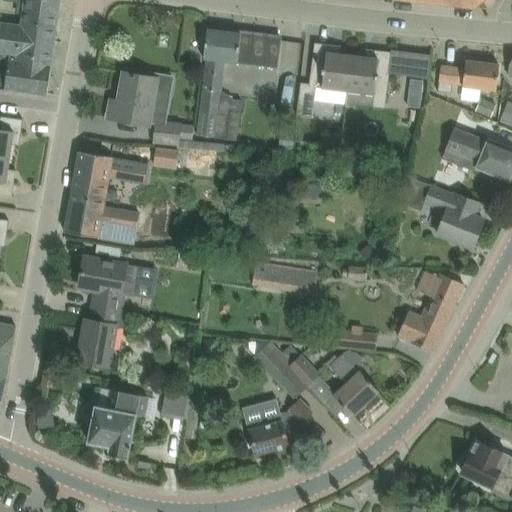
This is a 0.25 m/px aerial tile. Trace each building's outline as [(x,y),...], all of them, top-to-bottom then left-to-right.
[(0,53),(20,56),(21,43),(42,47),(43,39),(54,41),(60,0),(24,0),(22,14),(21,25),(0,22),(0,53)] [(404,0),(475,8),(484,0),(404,0)] [(224,64),(279,69),(283,39),(242,34),(242,33),(208,29),(208,33),(204,32),(203,40),(207,40),(204,59),(208,60),(199,136),(238,141),(242,103),(232,102),(233,100),(222,91),(224,64)] [(51,66),(54,41),(43,39),(42,47),(21,43),(20,56),(0,53),(0,87),(47,95),(52,66),(51,66)] [(300,83),(298,105),(313,107),(314,100),(346,104),(348,90),(352,55),(340,54),(341,46),(315,43),(310,84),(300,83)] [(365,57),(352,55),(348,90),(386,95),(387,95),(393,52),(366,49),(365,57)] [(451,93),(452,86),(497,90),(500,65),(466,61),(465,69),(441,66),(438,91),(451,93)] [(149,123),(154,124),(155,120),(167,122),(170,104),(152,102),(156,78),(137,75),(126,73),(120,101),(112,100),(109,118),(148,125),(149,123)] [(409,95),(423,97),(424,81),(411,79),(409,95)] [(480,100),(479,102),(475,111),(491,118),(496,104),(481,98),(480,100)] [(511,125),(511,101),(510,101),(501,121),(511,125)] [(313,107),(298,105),(296,116),(297,116),(310,118),(312,118),(313,107)] [(0,154),(11,156),(13,144),(20,145),(24,119),(0,115),(0,154)] [(194,124),(182,123),(167,122),(155,120),(154,124),(152,144),(179,147),(180,138),(193,140),(194,124)] [(511,147),(455,125),(445,152),(462,158),(460,165),(477,172),(478,168),(510,180),(511,175),(511,147)] [(294,131),(280,130),(279,148),(293,149),(294,131)] [(154,166),(177,170),(180,151),(157,147),(154,166)] [(105,206),(110,177),(145,183),(148,163),(114,157),(79,151),(65,232),(99,238),(134,244),(140,212),(105,206)] [(0,154),(0,194),(13,197),(17,171),(9,169),(11,156),(0,154)] [(475,216),(480,203),(432,184),(424,203),(446,212),(438,234),(473,248),(484,220),(475,216)] [(0,245),(6,246),(9,220),(0,218),(0,245)] [(269,244),(271,220),(253,219),(251,243),(269,244)] [(377,255),(369,243),(358,251),(366,263),(377,255)] [(118,294),(124,264),(85,257),(80,287),(96,290),(93,307),(119,311),(122,295),(118,294)] [(256,262),(253,285),(314,295),(318,272),(256,262)] [(349,280),(367,280),(368,265),(350,265),(350,268),(344,268),(344,277),(349,277),(349,280)] [(465,284),(446,276),(440,273),(438,276),(425,271),(416,290),(429,296),(420,315),(409,310),(397,336),(434,353),(443,332),(465,284)] [(119,311),(93,307),(91,320),(87,319),(79,362),(106,367),(113,326),(117,327),(119,311)] [(0,412),(2,401),(7,376),(17,326),(0,322),(0,412)] [(338,345),(376,349),(378,329),(340,325),(338,345)] [(217,354),(218,339),(204,338),(203,352),(217,354)] [(294,399),(307,386),(289,366),(292,362),(271,341),(254,357),(275,378),(294,399)] [(345,383),(333,394),(335,397),(353,416),(369,401),(380,391),(360,370),(363,365),(362,358),(357,353),(351,351),(343,354),(330,366),(345,383)] [(320,374),(301,353),(296,358),(292,362),(289,366),(307,386),(320,374)] [(56,370),(46,368),(43,385),(44,385),(53,386),(56,370)] [(53,386),(44,385),(41,400),(50,402),(53,386)] [(109,453),(128,457),(137,415),(146,417),(150,396),(111,389),(107,408),(95,405),(89,442),(91,442),(92,442),(111,446),(109,453)] [(164,390),(162,414),(185,416),(188,392),(164,390)] [(260,408),(245,412),(256,454),(277,449),(278,450),(285,448),(285,447),(290,445),(285,425),(292,423),(298,417),(303,422),(313,412),(300,398),(288,409),(289,411),(280,413),(277,400),(259,404),(260,408)] [(462,471),(498,488),(504,491),(510,478),(511,478),(511,475),(511,458),(477,440),(470,456),(466,456),(462,465),(464,467),(462,471)]
